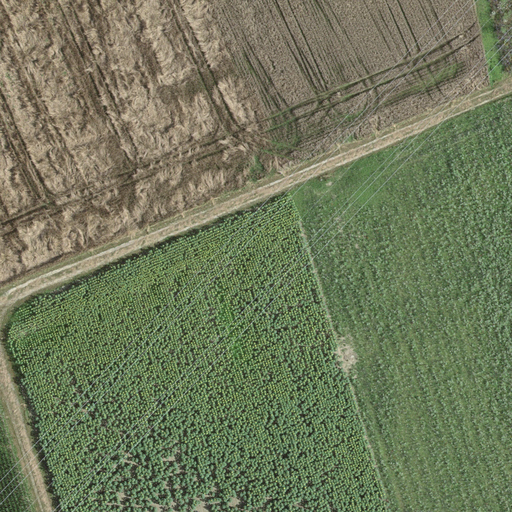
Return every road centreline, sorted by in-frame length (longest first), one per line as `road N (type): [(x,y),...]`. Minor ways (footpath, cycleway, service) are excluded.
road 1 (track): [(0,319),(20,296),(511,89)]
road 2 (track): [(46,511),(0,364)]
